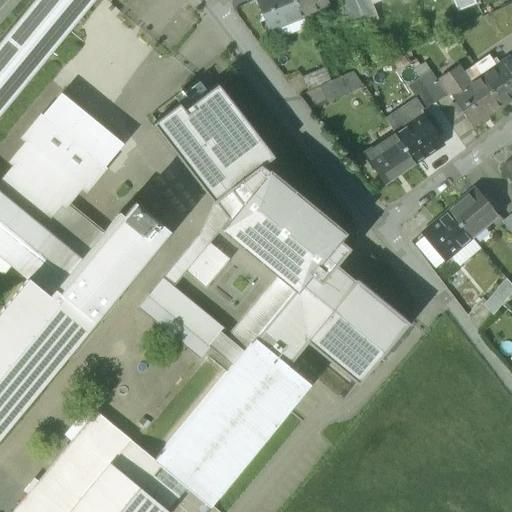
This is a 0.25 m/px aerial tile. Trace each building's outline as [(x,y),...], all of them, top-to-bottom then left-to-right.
[(0,195),(0,111),(91,0),(37,0),(0,45),(0,272),(0,273),(9,262),(28,278),(51,297),(80,261),(0,195)] [(137,21),(155,0),(131,0),(123,10),(137,21)] [(294,0),(255,0),(268,31),(302,18),(294,0)] [(328,7),(325,0),(294,0),(302,18),(328,7)] [(353,0),(342,0),(339,2),(348,24),(361,18),(353,0)] [(378,21),(368,0),(353,0),(361,18),(365,27),(378,21)] [(511,98),(511,61),(510,59),(481,78),(500,106),(511,98)] [(425,66),(415,73),(419,80),(430,73),(425,66)] [(323,69),(301,78),(307,93),(322,86),(329,83),(323,69)] [(456,69),(440,80),(452,98),(468,87),(456,69)] [(329,83),(322,86),(329,100),(361,86),(352,73),(329,83)] [(444,96),(430,73),(419,80),(434,103),(444,96)] [(500,106),(481,78),(468,87),(452,98),(471,126),(500,106)] [(434,103),(419,80),(407,87),(422,110),(434,103)] [(285,301),(254,338),(288,366),(307,343),(358,385),(409,323),(355,279),(354,280),(351,277),(356,271),(345,262),(339,268),(336,265),(350,248),(339,240),(345,233),(263,165),(274,157),(217,84),(190,105),(194,109),(187,114),(179,104),(152,124),(213,204),(215,203),(228,220),(221,229),(294,290),(285,301)] [(408,105),(384,121),(394,136),(418,120),(408,105)] [(104,169),(40,116),(22,138),(27,142),(10,162),(14,166),(0,183),(0,195),(80,261),(99,238),(81,223),(84,220),(66,206),(81,188),(85,191),(104,169)] [(418,120),(394,136),(413,164),(442,145),(423,117),(418,120)] [(394,136),(365,155),(383,184),(413,164),(394,136)] [(511,161),(501,171),(511,183),(511,161)] [(475,190),(448,213),(470,238),(497,216),(475,190)] [(134,204),(124,217),(119,212),(118,214),(119,215),(99,238),(80,261),(51,297),(28,278),(27,280),(27,281),(0,313),(0,435),(95,319),(94,318),(110,299),(111,300),(112,299),(110,297),(165,230),(167,231),(168,230),(134,202),(133,203),(134,204)] [(448,213),(421,235),(443,261),(470,238),(448,213)] [(511,216),(503,224),(511,235),(511,216)] [(206,243),(184,269),(205,286),(226,260),(206,243)] [(146,294),(209,346),(220,333),(225,326),(161,276),(146,294)] [(511,287),(506,281),(486,304),(494,313),(511,292),(511,287)] [(268,288),(227,338),(243,352),(254,338),(285,301),(268,288)] [(227,338),(220,333),(209,346),(232,365),(243,352),(227,338)] [(232,365),(159,454),(159,453),(153,460),(186,487),(209,506),(215,500),(215,499),(310,384),(288,366),(254,338),(243,352),(232,365)] [(96,413),(13,511),(69,511),(109,464),(110,464),(130,441),(96,413)] [(153,460),(130,441),(110,464),(167,511),(168,511),(186,487),(153,460)] [(109,464),(69,511),(167,511),(110,464),(109,464)]
